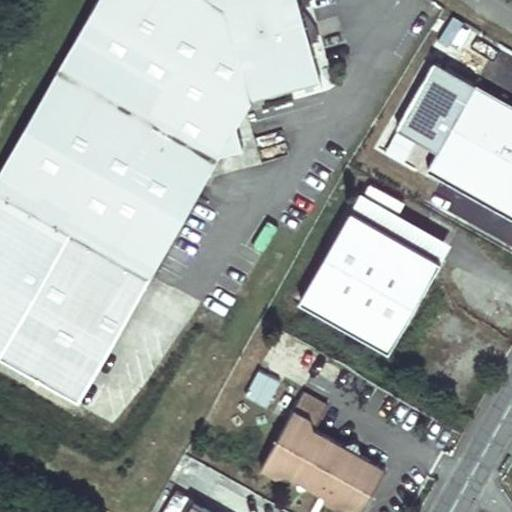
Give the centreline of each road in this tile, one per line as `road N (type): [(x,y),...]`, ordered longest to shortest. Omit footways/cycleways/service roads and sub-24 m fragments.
road 1 (unknown): [(465,484),(340,410)]
road 2 (unclassified): [(449,511),(511,402)]
